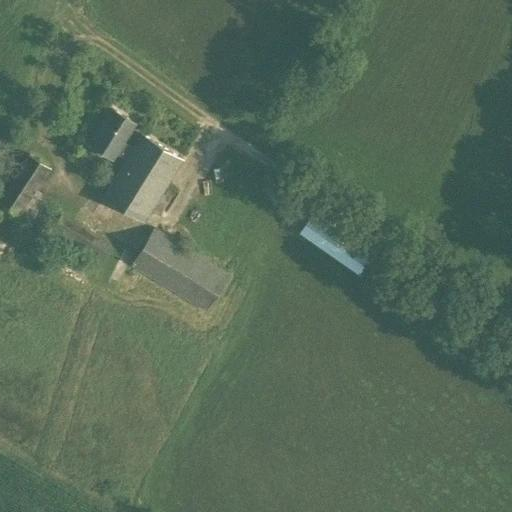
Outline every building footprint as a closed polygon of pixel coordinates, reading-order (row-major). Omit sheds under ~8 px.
[(90,146),(112,159),(116,154),(126,160),(103,198),(142,222),(181,161),(142,136),(134,148),(124,142),(135,124),(112,110),(90,146)] [(0,202),(33,223),(50,197),(37,188),(50,168),(25,153),(4,188),(0,185),(0,202)] [(47,233),(98,266),(112,246),(60,213),(47,233)] [(300,233),(360,276),(375,254),(314,213),(300,233)] [(131,266),(204,312),(229,276),(154,229),(131,266)]
